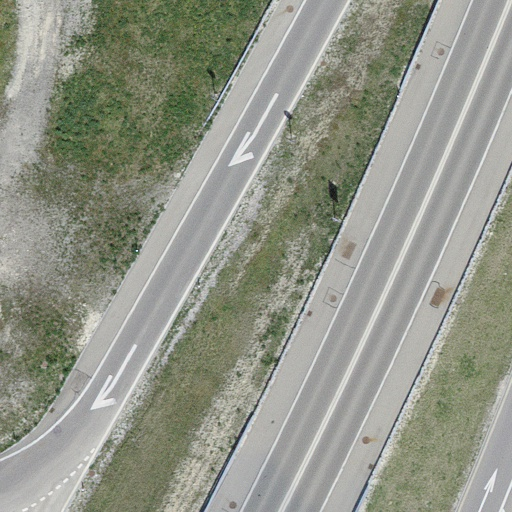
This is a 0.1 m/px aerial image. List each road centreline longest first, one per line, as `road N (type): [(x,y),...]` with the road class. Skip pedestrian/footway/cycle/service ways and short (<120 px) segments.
road 1 (trunk): [(276,511),(348,368),(507,0)]
road 2 (trunk): [(326,0),(86,426)]
road 3 (track): [(0,174),(33,94),(43,0)]
